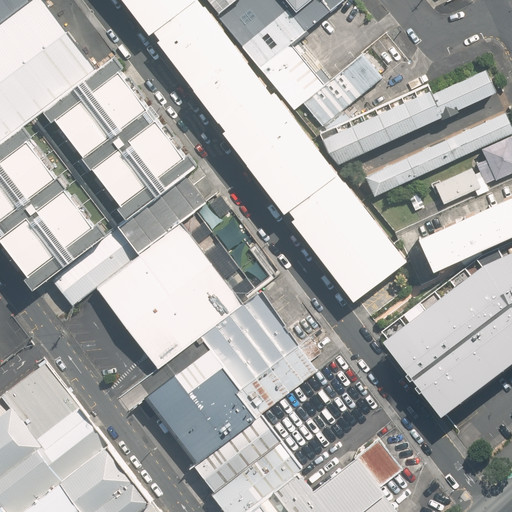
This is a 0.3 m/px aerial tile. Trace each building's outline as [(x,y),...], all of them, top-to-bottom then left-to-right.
[(0,0),(0,22),(28,0),(0,0)] [(0,136),(96,61),(48,0),(32,0),(0,25),(0,136)] [(355,296),(403,260),(201,0),(127,0),(152,34),(155,32),(161,39),(158,41),(227,125),(225,127),(285,209),(290,205),(296,213),(292,216),(355,296)] [(210,0),(219,10),(230,0),(210,0)] [(347,0),(233,0),(219,11),(294,107),(323,84),(291,43),(347,0)] [(365,54),(307,99),(325,121),(383,76),(365,54)] [(80,82),(165,189),(195,165),(111,58),(80,82)] [(431,87),(322,133),(334,160),(495,91),(485,68),(433,91),(431,87)] [(41,110),(125,216),(155,193),(71,86),(41,110)] [(511,134),(511,125),(506,111),(365,171),(374,193),(511,134)] [(0,137),(0,162),(72,253),(103,229),(18,123),(0,137)] [(511,172),(511,134),(480,148),(494,180),(511,172)] [(480,187),(471,167),(435,182),(444,202),(480,187)] [(190,172),(121,223),(139,248),(208,197),(190,172)] [(0,239),(34,282),(64,258),(0,177),(0,239)] [(511,230),(511,191),(416,235),(431,267),(511,230)] [(222,192),(208,202),(220,218),(234,208),(222,192)] [(182,221),(97,285),(103,292),(128,325),(154,359),(159,365),(244,300),(182,221)] [(113,230),(55,275),(74,299),(132,254),(113,230)] [(511,354),(511,250),(488,262),(387,338),(441,408),(511,354)] [(242,388),(300,344),(259,291),(201,336),(242,388)] [(319,368),(300,344),(237,392),(256,416),(262,412),(319,368)] [(49,360),(2,394),(11,407),(39,446),(87,412),(49,360)] [(199,460),(256,416),(237,392),(217,367),(188,389),(175,372),(148,393),(199,460)] [(11,407),(0,415),(0,474),(39,446),(11,407)] [(282,439),(262,412),(256,416),(199,460),(194,464),(215,490),(282,439)] [(0,478),(0,492),(15,511),(100,443),(81,419),(0,478)] [(238,511),(302,464),(282,439),(215,490),(213,492),(228,511),(238,511)] [(271,489),(289,511),(399,511),(378,485),(401,467),(379,439),(312,490),(297,469),(271,489)] [(105,455),(34,511),(127,511),(142,500),(105,455)] [(268,511),(258,499),(240,511),(268,511)] [(0,511),(8,511),(0,501),(0,511)] [(158,511),(152,503),(138,511),(158,511)]
